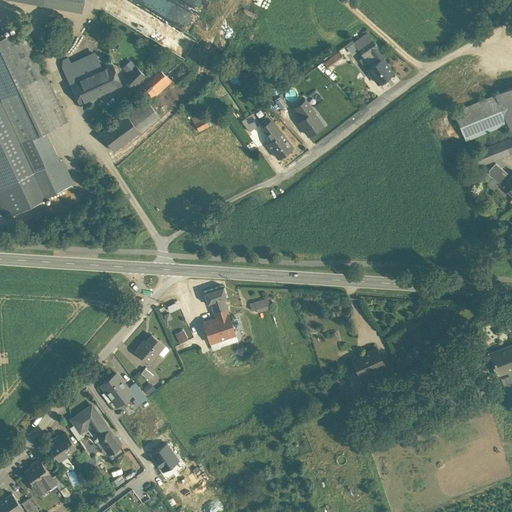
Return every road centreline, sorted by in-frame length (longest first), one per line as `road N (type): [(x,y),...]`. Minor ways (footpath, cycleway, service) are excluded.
road 1 (tertiary): [(176,269),(511,294)]
road 2 (residential): [(506,32),(426,70),(275,183)]
road 3 (residential): [(85,383),(152,471),(95,511)]
road 4 (tertiary): [(0,258),(176,269)]
road 5 (residential): [(176,269),(85,383)]
road 6 (track): [(275,183),(239,195),(161,244)]
road 7 (residential): [(85,383),(0,477)]
